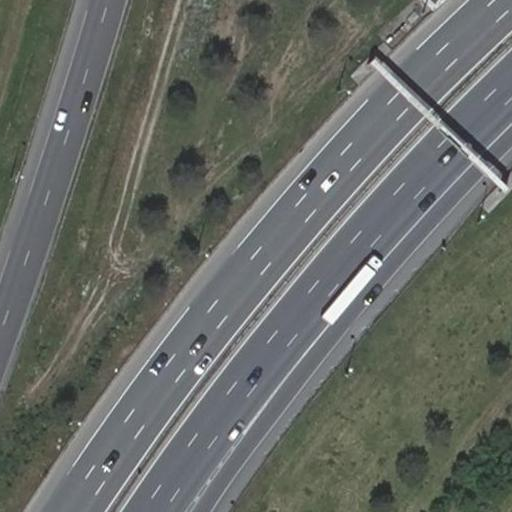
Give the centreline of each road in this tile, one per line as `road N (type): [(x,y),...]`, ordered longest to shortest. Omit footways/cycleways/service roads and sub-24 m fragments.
road 1 (trunk): [(509,0),(459,42),(296,219),(175,366),(75,511)]
road 2 (trunk): [(152,511),(348,256),(511,84)]
road 3 (trunk): [(200,511),(511,84)]
road 4 (motorway): [(110,0),(0,337)]
